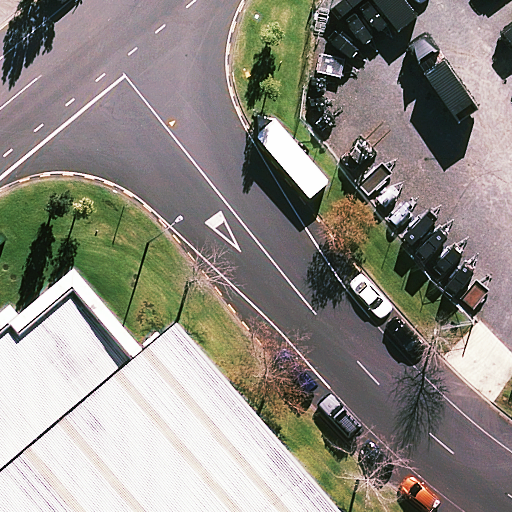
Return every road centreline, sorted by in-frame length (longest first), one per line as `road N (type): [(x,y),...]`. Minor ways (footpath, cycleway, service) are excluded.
road 1 (residential): [(511,493),(453,455),(316,314),(94,34)]
road 2 (residential): [(0,110),(94,34)]
